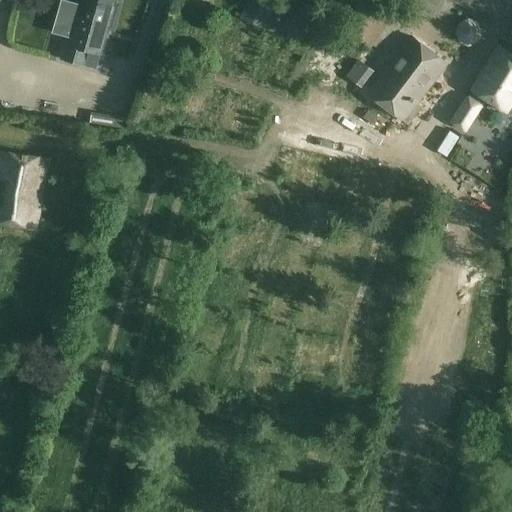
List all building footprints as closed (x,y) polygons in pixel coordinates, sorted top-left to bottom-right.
[(305,0),(248,0),(241,18),(299,42),(315,4),(305,0)] [(85,65),(89,51),(101,54),(112,13),(81,4),(70,44),(67,43),(62,58),(85,65)] [(455,25),(459,42),(482,37),(478,20),(455,25)] [(203,49),(207,38),(177,27),(173,38),(203,49)] [(235,27),(224,53),(238,58),(248,32),(235,27)] [(416,105),(447,64),(410,36),(369,92),(410,123),(421,109),(416,105)] [(271,42),(261,67),(274,73),(284,47),(271,42)] [(511,100),(511,57),(495,48),(472,90),(468,96),(466,95),(449,121),(466,132),(483,105),(481,104),(485,98),(507,110),(511,100)] [(355,55),(344,73),(362,83),(373,65),(355,55)] [(155,80),(142,123),(157,128),(162,112),(170,85),(155,80)] [(207,94),(198,121),(212,126),(221,98),(207,94)] [(233,137),(252,144),(265,109),(246,102),(233,137)] [(451,129),(439,149),(448,154),(460,135),(451,129)] [(1,152),(0,159),(0,222),(37,230),(50,161),(1,152)] [(284,176),(310,177),(311,154),(285,153),(284,176)] [(132,174),(152,174),(152,155),(132,155),(132,174)] [(333,172),(352,176),(355,164),(336,159),(333,172)] [(490,176),(476,177),(478,221),(491,220),(490,176)] [(254,211),(257,195),(235,191),(230,221),(241,223),(243,209),(254,211)] [(333,229),(327,245),(347,253),(354,237),(333,229)] [(221,244),(218,265),(229,267),(232,246),(221,244)] [(91,441),(99,419),(89,416),(82,437),(91,441)] [(235,425),(193,419),(191,432),(233,438),(235,425)] [(261,458),(265,427),(254,425),(249,457),(261,458)] [(321,435),(319,450),(346,455),(344,470),(357,472),(362,443),(321,435)] [(176,449),(179,439),(169,436),(166,446),(176,449)] [(202,463),(206,452),(194,447),(189,459),(202,463)] [(164,457),(159,473),(196,484),(201,468),(164,457)] [(288,496),(290,488),(281,486),(280,494),(288,496)] [(340,508),(341,504),(349,506),(351,494),(315,487),(313,499),(335,503),(334,507),(340,508)] [(163,488),(156,511),(168,511),(174,491),(163,488)] [(257,511),(272,511),(277,491),(263,488),(257,511)]
